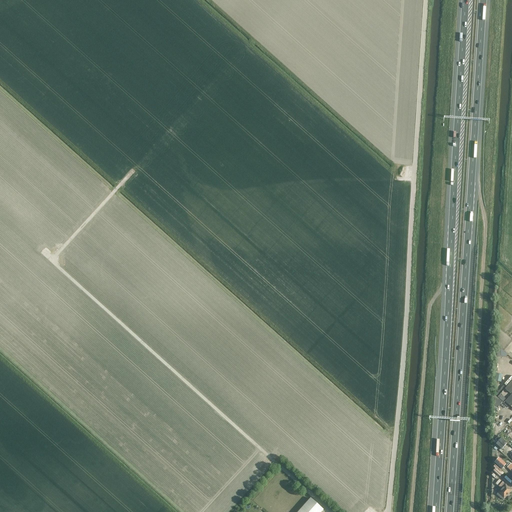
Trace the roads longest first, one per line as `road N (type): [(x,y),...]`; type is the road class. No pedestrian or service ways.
road 1 (motorway): [(449,511),(483,0)]
road 2 (motorway): [(465,0),(435,511)]
